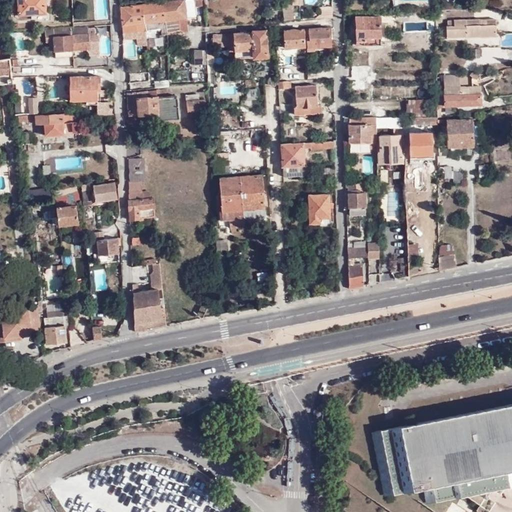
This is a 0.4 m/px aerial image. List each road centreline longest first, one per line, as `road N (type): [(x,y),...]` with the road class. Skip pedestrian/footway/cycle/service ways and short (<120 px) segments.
road 1 (primary): [(0,445),(39,415),(101,390),(511,303)]
road 2 (residential): [(126,348),(115,0)]
road 3 (residential): [(339,0),(345,306)]
road 4 (primary): [(345,306),(126,348)]
road 5 (primary): [(511,275),(345,306)]
road 6 (primary): [(126,348),(90,357),(0,403)]
